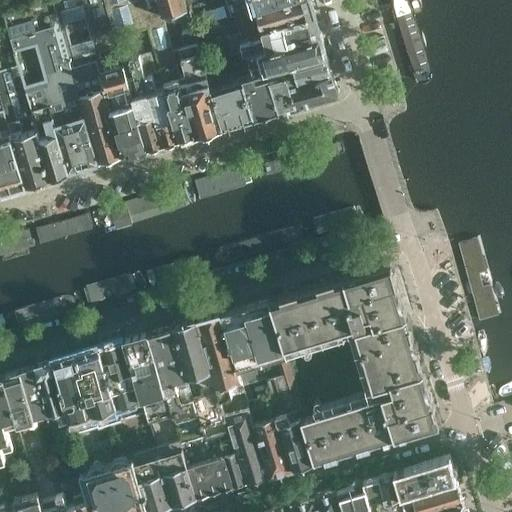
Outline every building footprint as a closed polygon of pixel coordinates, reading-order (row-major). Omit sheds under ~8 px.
[(75,80),(72,68),(52,0),(42,3),(6,13),(33,109),(53,103),(64,144),(61,145),(68,170),(99,161),(80,95),(75,80)] [(147,147),(133,96),(124,65),(107,70),(98,43),(116,38),(105,0),(52,0),(72,68),(97,61),(104,89),(80,95),(99,161),(123,154),(147,147)] [(211,81),(195,28),(193,22),(173,28),(168,13),(161,15),(156,0),(105,0),(116,38),(148,30),(165,87),(180,137),(180,138),(196,133),(223,125),(223,124),(211,81)] [(188,7),(186,0),(156,0),(161,15),(168,13),(188,7)] [(257,8),(282,0),(228,0),(233,17),(258,9),(257,8)] [(315,11),(311,0),(282,0),(257,8),(258,9),(263,26),(315,11)] [(391,0),(391,3),(392,6),(393,10),(413,76),(415,79),(417,81),(418,82),(422,82),(425,82),(428,81),(431,78),(432,76),(432,73),(432,70),(412,4),(410,1),(410,0),(391,0)] [(33,109),(6,13),(5,11),(0,12),(0,86),(3,97),(11,125),(14,135),(27,181),(27,182),(51,174),(33,109)] [(244,53),(321,31),(315,11),(263,26),(266,36),(251,41),(248,31),(238,34),(244,53)] [(252,76),(269,70),(286,66),(327,53),(328,53),(321,31),(244,53),(252,76)] [(164,142),(145,77),(133,39),(124,42),(129,59),(130,58),(141,94),(133,96),(147,147),(164,142)] [(332,69),(327,54),(327,53),(286,66),(291,82),(332,69)] [(297,103),(291,82),(286,66),(269,70),(280,108),(297,103)] [(339,91),(336,82),(332,69),(291,82),(297,103),(339,91)] [(280,108),(269,70),(252,76),(263,113),(280,108)] [(263,113),(252,76),(244,78),(244,77),(241,78),(239,73),(226,76),(227,81),(220,84),(218,79),(211,81),(223,124),(231,122),(232,122),(246,118),(255,115),(263,113)] [(180,137),(165,87),(157,90),(152,74),(145,77),(164,142),(180,137)] [(27,181),(14,135),(1,139),(0,136),(0,128),(11,125),(3,97),(0,97),(0,180),(2,188),(27,181)] [(64,144),(53,103),(33,109),(51,174),(68,170),(61,145),(64,144)] [(262,173),(263,174),(343,150),(344,149),(344,148),(345,146),(345,145),(345,143),(344,142),(343,141),(343,140),(342,139),(340,138),(339,137),(259,161),(258,162),(258,164),(257,165),(257,167),(258,168),(258,170),(259,171),(260,172),(262,173)] [(254,183),(248,163),(195,179),(201,199),(254,183)] [(188,208),(181,183),(107,205),(115,230),(188,208)] [(312,220),(317,237),(363,223),(358,206),(312,220)] [(37,226),(44,251),(96,236),(89,212),(37,226)] [(215,253),(214,255),(213,257),(213,258),(214,259),(215,260),(217,261),(220,262),(223,263),(229,262),(236,261),(307,240),(302,223),(231,243),(224,246),(219,249),(217,251),(215,253)] [(0,237),(0,256),(36,246),(31,228),(0,237)] [(480,325),(502,319),(480,239),(458,245),(480,325)] [(202,272),(197,255),(151,268),(156,285),(202,272)] [(440,421),(436,408),(439,407),(437,403),(435,403),(431,391),(433,390),(430,378),(427,379),(423,365),(426,364),(424,359),(421,360),(416,343),(419,342),(417,337),(415,338),(410,322),(413,321),(410,313),(408,314),(394,267),(396,264),(394,258),(390,257),(385,258),(383,262),(356,270),(355,268),(350,270),(350,272),(341,275),(340,273),(334,274),(335,276),(333,277),(333,275),(319,279),(319,281),(317,282),(317,280),(311,281),(312,283),(304,286),(303,284),(298,286),(298,288),(296,288),(296,286),(282,290),(282,292),(281,293),(280,291),(274,293),(275,295),(271,296),(270,296),(285,345),(355,323),(376,393),(302,415),(314,459),(333,454),(334,455),(339,453),(339,452),(358,446),(358,448),(371,444),(371,442),(385,438),(385,440),(391,438),(390,436),(402,433),(402,434),(408,433),(408,431),(440,421)] [(83,286),(89,304),(140,290),(135,271),(83,286)] [(65,294),(12,310),(10,311),(9,311),(8,312),(7,314),(7,315),(7,316),(7,318),(7,319),(7,320),(8,321),(9,322),(10,323),(11,324),(13,325),(14,325),(15,325),(71,307),(72,307),(73,306),(74,305),(75,304),(76,302),(76,301),(76,299),(75,298),(75,297),(74,296),(73,294),(72,294),(70,293),(69,293),(68,293),(66,293),(65,294)] [(303,404),(285,345),(270,296),(243,304),(259,358),(263,357),(279,412),(290,409),(303,404)] [(259,358),(243,304),(222,310),(236,360),(245,390),(266,384),(259,358)] [(236,360),(222,310),(198,316),(218,385),(228,382),(223,364),(236,360)] [(218,385),(198,316),(174,323),(188,374),(200,370),(205,389),(194,392),(202,421),(205,433),(217,430),(230,426),(225,410),(218,385)] [(194,392),(188,374),(174,323),(148,330),(172,410),(177,428),(202,421),(194,392)] [(172,410),(148,330),(124,337),(143,399),(149,417),(172,410)] [(143,399),(124,337),(79,351),(77,351),(76,351),(52,358),(53,358),(69,415),(71,420),(143,399)] [(69,415),(53,358),(36,363),(50,410),(51,409),(59,407),(62,418),(69,415)] [(50,410),(36,363),(20,368),(38,427),(51,424),(53,430),(57,429),(51,409),(50,410)] [(38,427),(20,368),(4,372),(16,413),(33,469),(49,464),(38,427)] [(16,413),(4,372),(0,373),(0,434),(4,448),(14,445),(7,420),(11,419),(9,415),(16,413)] [(290,467),(275,414),(266,384),(245,390),(249,404),(269,473),(290,467)] [(269,473),(249,404),(225,410),(230,426),(233,438),(245,480),(269,473)] [(314,459),(302,415),(301,413),(292,416),(290,409),(279,412),(275,414),(290,467),(314,459)] [(233,483),(223,449),(217,430),(205,433),(181,440),(197,494),(233,483)] [(157,447),(154,436),(130,444),(132,454),(133,454),(157,447)] [(245,480),(233,438),(227,440),(229,447),(223,449),(233,483),(245,480)] [(181,440),(157,447),(133,454),(149,510),(197,494),(181,440)] [(422,511),(463,499),(457,478),(450,452),(394,469),(394,470),(402,494),(415,490),(421,511),(422,511)] [(133,454),(132,454),(85,467),(91,487),(97,511),(140,511),(149,510),(133,454)] [(406,507),(402,494),(394,470),(338,487),(345,511),(466,511),(463,499),(422,511),(399,511),(399,509),(406,507)] [(44,511),(40,496),(36,481),(20,485),(23,493),(27,511),(44,511)] [(79,511),(76,498),(68,500),(65,487),(56,489),(56,491),(40,496),(44,511),(79,511)] [(97,511),(91,487),(74,492),(76,498),(79,511),(97,511)] [(345,511),(338,487),(314,494),(319,511),(345,511)] [(27,511),(23,493),(15,495),(16,500),(8,502),(10,511),(27,511)] [(319,511),(314,494),(291,501),(294,511),(319,511)] [(10,511),(8,502),(6,497),(0,499),(0,511),(10,511)] [(294,511),(291,501),(274,507),(275,511),(294,511)]
